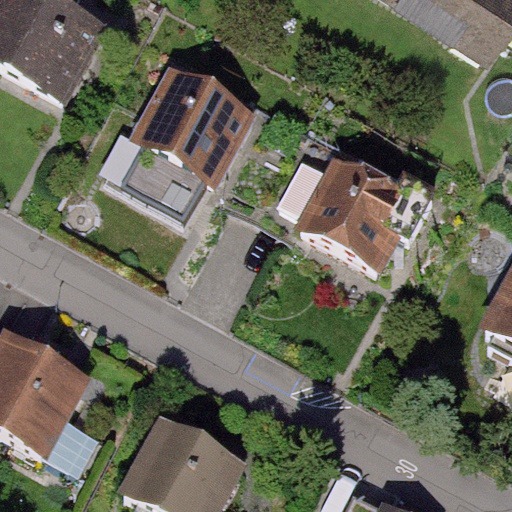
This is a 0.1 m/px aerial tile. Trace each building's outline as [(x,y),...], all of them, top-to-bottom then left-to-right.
[(0,0),(0,85),(62,119),(104,42),(26,0),(0,0)] [(511,0),(397,0),(487,58),(511,18),(511,0)] [(187,233),(250,124),(169,81),(110,193),(187,233)] [(379,282),(417,212),(342,174),(306,242),(379,282)] [(511,301),(483,353),(511,370),(511,301)] [(0,449),(51,476),(94,396),(0,345),(0,449)] [(230,511),(244,486),(162,441),(122,511),(230,511)]
